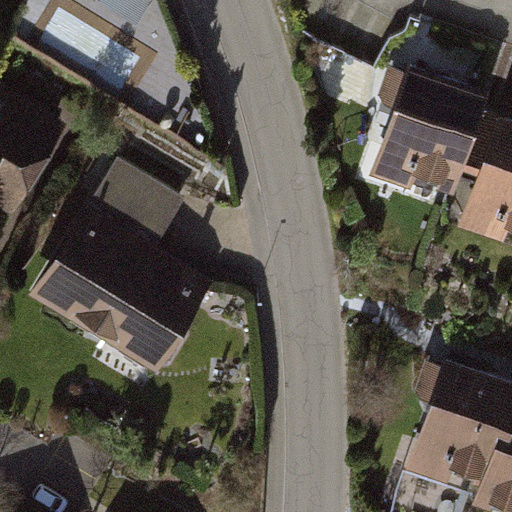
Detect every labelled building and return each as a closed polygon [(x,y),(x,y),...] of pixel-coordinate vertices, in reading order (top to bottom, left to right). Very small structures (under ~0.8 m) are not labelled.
[(485,76),(405,49),(364,168),(412,184),(415,173),(453,186),(458,170),(469,173),(454,217),(505,235),(508,225),(511,226),(511,106),(479,95),(485,76)] [(70,116),(0,72),(0,203),(10,210),(70,116)] [(120,148),(89,197),(154,237),(185,188),(120,148)] [(89,197),(86,195),(30,286),(157,364),(213,273),(154,237),(89,197)] [(511,511),(511,368),(442,344),(385,506),(403,511),(465,511),(469,500),(488,507),(491,499),(511,506),(509,511),(511,511)] [(14,511),(0,503),(0,511),(14,511)]
